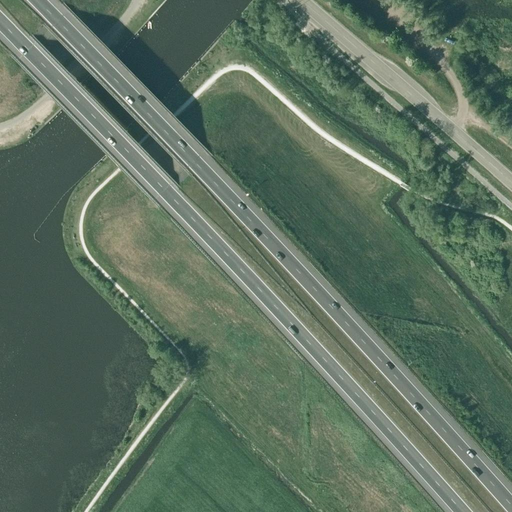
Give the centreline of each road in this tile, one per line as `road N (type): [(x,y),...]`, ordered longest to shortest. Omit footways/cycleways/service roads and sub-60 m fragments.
road 1 (motorway): [(511,501),(395,368),(35,0)]
road 2 (motorway): [(0,21),(178,203),(458,511)]
road 3 (tertiary): [(511,184),(300,0)]
road 4 (unclassified): [(0,128),(49,95),(136,0)]
